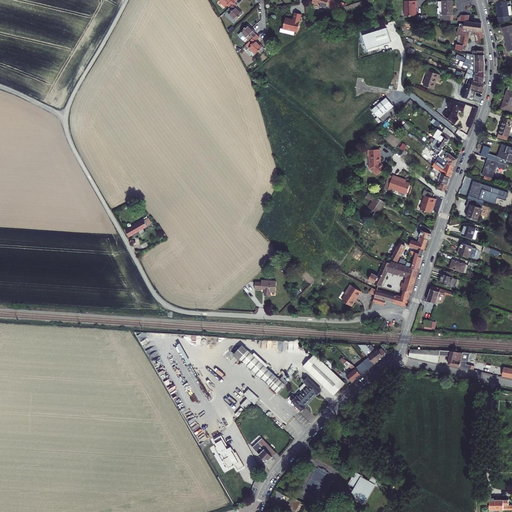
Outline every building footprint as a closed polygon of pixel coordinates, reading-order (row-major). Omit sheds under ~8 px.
[(331,0),(313,0),(313,2),(321,5),(320,7),(326,9),(327,5),(338,9),(338,2),(331,0)] [(415,5),(415,0),(403,1),(404,15),(416,15),(416,5),(415,5)] [(511,15),(510,15),(511,14),(511,5),(509,6),(508,0),(498,2),(500,16),(499,16),(499,22),(511,20),(511,15)] [(455,19),(455,1),(444,1),(444,2),(444,7),(445,14),(444,14),(444,15),(445,15),(445,19),(455,19)] [(238,5),(235,3),(230,7),(228,9),(231,12),(229,14),(235,20),(243,13),(237,6),(238,5)] [(294,19),(287,17),(284,28),(298,31),(302,14),(295,12),(294,19)] [(470,29),(476,30),(484,31),(483,22),(470,20),(470,15),(463,15),(462,19),(459,19),(459,22),(464,22),(464,20),(466,20),(466,26),(466,29),(470,29)] [(248,38),(250,41),(257,34),(255,31),(249,24),(239,34),(245,41),(248,38)] [(466,26),(460,26),(459,34),(462,34),(461,43),(458,43),(457,48),(468,49),(470,29),(466,29),(466,26)] [(393,41),(389,27),(365,34),(369,48),(393,41)] [(260,37),(257,34),(250,41),(248,43),(251,46),(249,48),(256,54),(263,46),(257,40),(260,37)] [(463,60),(467,61),(476,64),(486,65),(486,59),(477,59),(465,56),(463,60)] [(476,64),(467,61),(466,64),(471,66),(471,68),(474,69),(475,67),(476,68),(476,70),(486,71),(486,65),(476,64)] [(469,68),(468,72),(485,78),(486,71),(476,70),(474,69),(471,68),(469,68)] [(441,74),(429,70),(423,85),(429,87),(432,88),(434,88),(437,78),(440,79),(441,74)] [(466,77),(474,80),(485,83),(485,78),(468,72),(466,77)] [(468,79),(462,96),(468,98),(471,87),(473,81),(472,81),(472,80),(468,79)] [(471,87),(484,91),(486,84),(485,83),(474,80),(473,81),(471,87)] [(511,106),(511,86),(507,85),(506,89),(500,106),(511,110),(511,106)] [(402,101),(396,96),(387,106),(392,112),(402,101)] [(465,111),(467,104),(464,103),(449,99),(448,104),(451,105),(449,110),(448,110),(444,114),(456,123),(460,119),(457,116),(458,114),(460,109),(465,111)] [(467,126),(472,127),(477,113),(472,112),(467,126)] [(509,137),(511,127),(511,120),(505,118),(500,134),(509,137)] [(442,131),(449,135),(450,136),(453,131),(446,125),(442,131)] [(429,140),(433,143),(442,148),(449,135),(442,131),(439,129),(435,136),(436,137),(434,140),(431,137),(429,140)] [(442,151),(440,154),(455,166),(458,158),(447,151),(442,148),(433,143),(432,145),(442,151)] [(490,153),(488,158),(503,162),(507,164),(509,164),(511,160),(511,146),(504,144),(500,156),(490,153)] [(378,175),(385,166),(381,162),(380,148),(368,149),(368,155),(369,155),(370,168),(378,175)] [(432,165),(435,167),(444,174),(450,179),(455,166),(440,154),(432,165)] [(501,169),(503,162),(488,158),(483,174),(495,179),(497,174),(496,173),(498,167),(501,169)] [(441,182),(439,188),(446,191),(450,179),(444,174),(435,167),(433,170),(437,173),(436,174),(440,178),(439,181),(441,182)] [(392,179),(389,187),(393,188),(394,186),(408,192),(412,181),(398,176),(398,174),(394,173),(392,179)] [(510,192),(475,181),(469,199),(471,199),(474,201),(485,204),(487,200),(497,203),(499,197),(507,200),(510,192)] [(387,202),(369,190),(366,195),(372,199),(368,206),(379,213),(387,202)] [(435,205),(437,199),(426,195),(421,209),(431,212),(434,205),(435,205)] [(474,201),(473,204),(469,216),(480,220),(485,204),(474,201)] [(367,210),(365,209),(363,211),(365,213),(364,214),(369,217),(372,212),(367,209),(367,210)] [(150,224),(147,218),(124,231),(127,237),(141,230),(141,231),(143,230),(142,229),(150,224)] [(433,230),(421,223),(419,229),(422,230),(432,233),(433,230)] [(475,239),(478,228),(466,225),(463,235),(475,239)] [(419,247),(425,249),(428,239),(430,240),(432,233),(422,230),(420,237),(419,237),(418,241),(421,242),(419,247)] [(410,245),(414,246),(419,247),(421,242),(418,241),(412,239),(410,245)] [(397,262),(400,262),(405,254),(408,246),(401,242),(392,258),(397,261),(397,262)] [(460,254),(471,257),(474,246),(463,243),(460,254)] [(408,265),(413,267),(413,268),(419,270),(424,253),(418,252),(414,264),(409,262),(408,265)] [(467,273),(469,264),(454,259),(451,268),(467,273)] [(381,285),(391,265),(392,263),(386,261),(379,276),(372,273),(369,279),(375,282),(381,285)] [(404,288),(404,290),(411,292),(413,293),(419,270),(413,268),(407,266),(392,262),(392,263),(391,265),(393,268),(398,270),(409,273),(407,281),(405,280),(403,287),(404,287),(403,288),(404,288)] [(445,270),(444,274),(441,282),(456,287),(459,278),(454,277),(455,273),(445,270)] [(277,282),(261,281),(261,283),(255,283),(255,289),(264,290),(264,296),(270,297),(271,292),(276,293),(277,282)] [(362,291),(351,284),(345,292),(346,293),(342,299),(353,306),(362,291)] [(430,294),(440,297),(441,292),(458,297),(459,294),(433,286),(430,294)] [(387,299),(406,306),(409,299),(402,296),(379,288),(377,294),(374,301),(385,304),(387,299)] [(411,292),(404,290),(402,296),(409,299),(411,292)] [(440,297),(430,294),(428,300),(438,303),(440,297)] [(433,328),(434,319),(425,319),(425,328),(433,328)] [(369,358),(374,365),(379,362),(369,348),(367,346),(362,350),(369,358)] [(371,346),(371,347),(369,348),(379,362),(388,355),(382,348),(380,350),(378,348),(375,351),(371,346)] [(235,354),(240,359),(247,351),(243,347),(235,354)] [(440,354),(440,349),(436,349),(411,348),(409,355),(439,361),(440,354)] [(440,349),(440,354),(451,355),(449,363),(454,364),(471,368),(472,365),(472,364),(466,363),(467,360),(469,361),(471,351),(458,350),(440,349)] [(247,351),(240,359),(277,392),(284,384),(247,351)] [(331,370),(323,362),(321,360),(315,354),(303,366),(312,374),(334,395),(346,383),(331,370)] [(321,360),(323,362),(331,370),(334,366),(324,356),(321,360)] [(346,375),(353,383),(362,375),(356,368),(344,356),(341,359),(347,365),(348,364),(353,369),(352,370),(346,375)] [(358,356),(352,362),(355,365),(361,360),(358,356)] [(356,368),(362,375),(374,365),(369,358),(356,368)] [(511,367),(504,366),(502,375),(511,377),(511,367)] [(308,385),(301,391),(311,400),(321,390),(308,378),(304,382),(308,385)] [(247,396),(240,403),(245,407),(252,400),(254,402),(258,398),(247,388),(243,392),(247,396)] [(302,410),(311,400),(301,391),(296,397),(292,394),(289,398),(302,410)] [(240,413),(236,409),(231,413),(236,418),(240,413)] [(214,438),(227,467),(236,463),(238,469),(244,466),(237,450),(235,451),(233,445),(228,447),(223,434),(214,438)] [(273,457),(266,449),(259,442),(250,449),(264,465),(273,457)] [(366,474),(358,469),(353,478),(351,481),(359,486),(357,490),(362,492),(359,497),(367,501),(372,492),(377,482),(382,484),(385,479),(375,473),(372,478),(365,475),(366,474)] [(492,496),(490,496),(489,506),(511,507),(511,501),(510,501),(510,497),(495,497),(495,494),(492,494),(492,496)] [(296,511),(302,500),(293,496),(285,511),(287,511),(296,511)]
